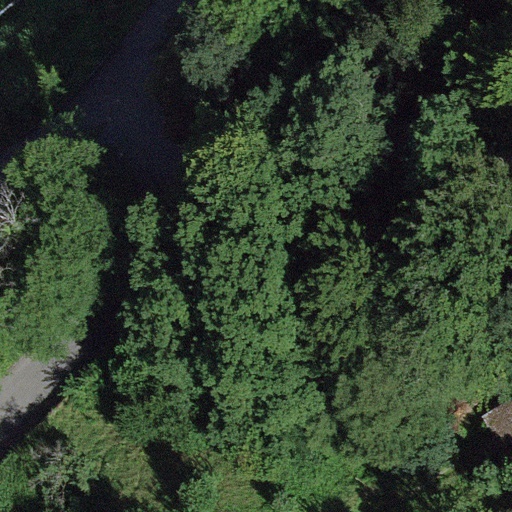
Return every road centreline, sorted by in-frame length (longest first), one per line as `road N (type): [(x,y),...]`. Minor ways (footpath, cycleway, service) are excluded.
road 1 (residential): [(124,121),(172,142),(185,183),(177,232),(0,413)]
road 2 (track): [(185,183),(511,112)]
road 3 (residential): [(0,167),(56,134),(124,121)]
road 4 (residential): [(170,0),(133,67),(124,121)]
